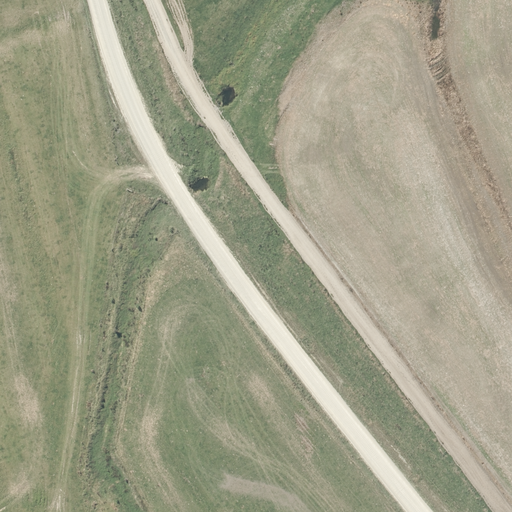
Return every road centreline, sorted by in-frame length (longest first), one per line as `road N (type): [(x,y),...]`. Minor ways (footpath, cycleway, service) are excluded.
road 1 (track): [(157,0),(205,101),(511,511)]
road 2 (unclassified): [(426,511),(243,283),(132,95),(100,0)]
